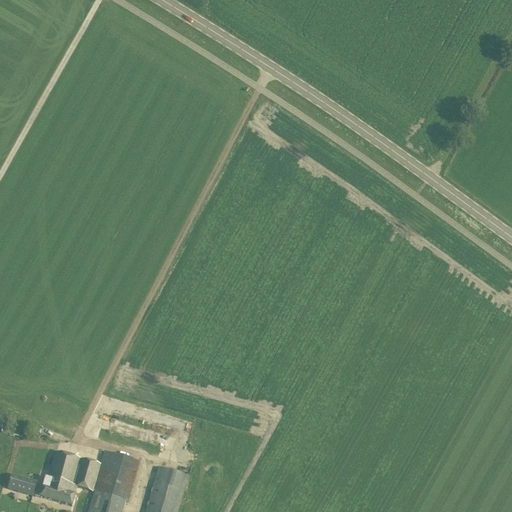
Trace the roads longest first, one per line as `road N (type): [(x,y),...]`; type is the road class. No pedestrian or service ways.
road 1 (secondary): [(511,237),(329,106),(160,0)]
road 2 (track): [(0,173),(98,0)]
